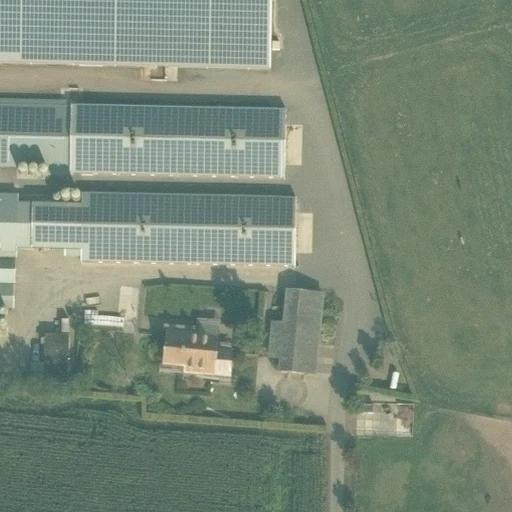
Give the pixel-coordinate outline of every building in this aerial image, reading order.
[(271,0),(0,0),(0,63),(270,71),(271,0)] [(0,168),(48,169),(48,177),(72,178),(283,183),(285,116),(285,112),(71,107),(71,102),(0,100),(0,168)] [(0,309),(14,310),(18,195),(0,194),(0,309)] [(81,264),(295,268),(296,200),(82,196),(82,207),(81,253),(81,264)] [(82,207),(31,205),(30,251),(81,253),(82,207)] [(278,373),(315,377),(324,295),(285,291),(282,325),(271,324),(268,360),(279,361),(278,373)] [(185,374),(230,378),(232,354),(216,353),(217,339),(216,339),(217,330),(200,328),(199,337),(167,334),(164,367),(185,369),(185,374)] [(44,336),(42,385),(67,386),(69,337),(44,336)]
